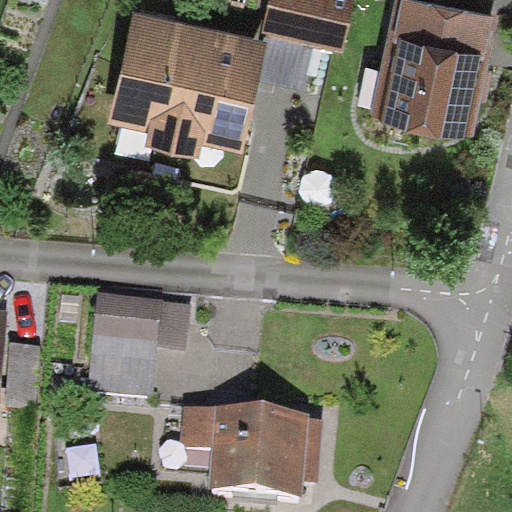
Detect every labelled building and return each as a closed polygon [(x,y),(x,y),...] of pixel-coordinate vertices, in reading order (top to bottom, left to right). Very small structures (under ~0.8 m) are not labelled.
[(237,138),(252,76),(264,26),(151,0),(133,0),(107,114),(144,122),(142,131),(197,144),(200,130),(237,138)] [(270,0),(264,26),(252,76),(303,88),(315,40),(340,46),(351,0),(270,0)] [(484,77),(499,3),(486,0),(394,0),(373,101),(474,122),(484,77)] [(196,304),(99,294),(89,391),(156,397),(161,350),(191,353),(196,304)] [(38,348),(13,347),(9,407),(34,409),(38,348)] [(325,418),(185,408),(182,448),(212,450),(208,495),(303,502),(305,482),(320,483),(325,418)]
